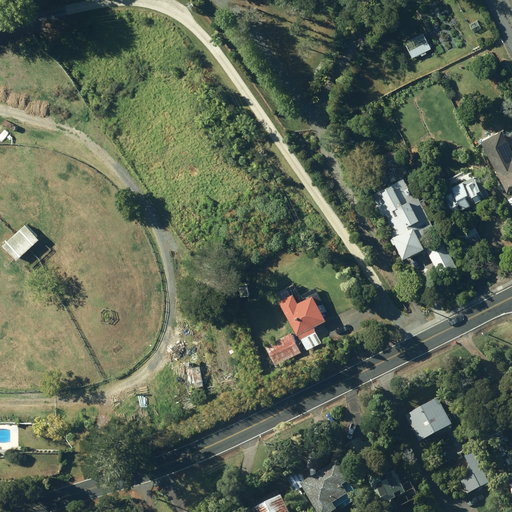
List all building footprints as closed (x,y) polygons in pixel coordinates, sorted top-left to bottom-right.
[(432,46),(425,31),(407,39),(414,55),(432,46)] [(485,135),(510,188),(511,187),(511,136),(507,125),(485,135)] [(439,192),(450,214),(454,212),(455,213),(473,204),(475,208),(481,205),(479,201),(488,196),(488,195),(490,193),(480,172),(439,192)] [(399,241),(406,255),(427,244),(423,235),(429,233),(427,228),(436,223),(426,202),(429,200),(426,195),(423,197),(420,191),(417,193),(407,173),(373,191),(395,235),(392,237),(394,243),(399,241)] [(457,229),(470,255),(487,247),(474,220),(457,229)] [(4,243),(18,257),(41,236),(27,221),(4,243)] [(428,247),(439,270),(458,262),(447,238),(428,247)] [(240,283),(240,294),(250,293),(250,282),(240,283)] [(281,298),(299,332),(328,317),(316,292),(300,300),(295,291),(281,298)] [(267,343),(278,364),(303,351),(293,330),(267,343)] [(201,364),(191,366),(195,388),(205,386),(201,364)] [(410,413),(425,440),(458,422),(443,396),(410,413)] [(353,455),(356,463),(372,455),(363,436),(350,443),(355,454),(353,455)] [(465,455),(456,439),(436,449),(444,466),(465,455)] [(305,481),(324,511),(335,511),(342,508),(338,501),(353,492),(347,483),(355,478),(343,459),(305,481)] [(387,503),(391,511),(402,507),(398,498),(403,496),(403,495),(411,491),(399,468),(390,472),(387,466),(371,474),(380,491),(379,491),(385,504),(387,503)] [(297,490),(303,503),(309,500),(302,487),(297,490)] [(257,507),(259,511),(295,511),(286,493),(257,507)]
